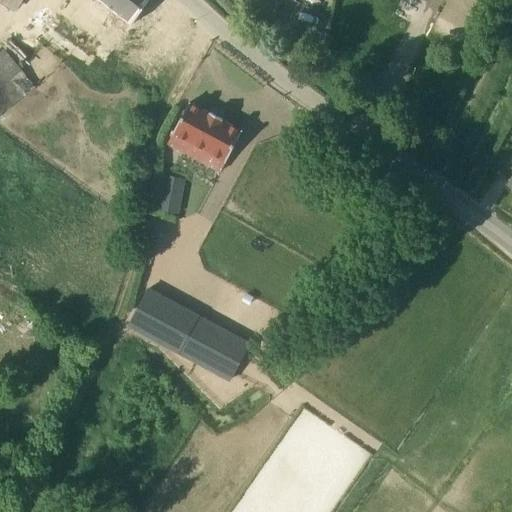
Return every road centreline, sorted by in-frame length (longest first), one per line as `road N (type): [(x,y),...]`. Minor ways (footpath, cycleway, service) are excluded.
road 1 (unclassified): [(511,246),(263,70),(186,0)]
road 2 (track): [(511,7),(439,193)]
